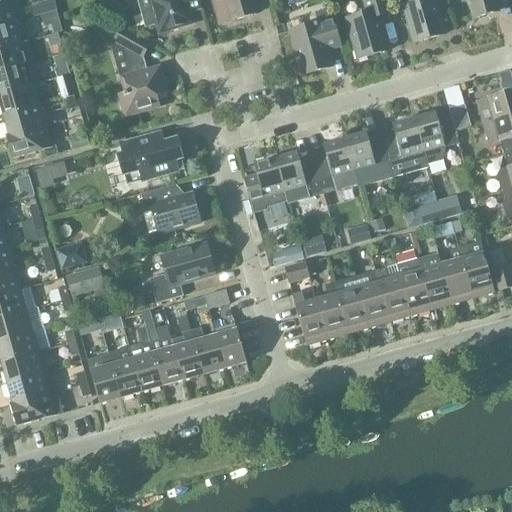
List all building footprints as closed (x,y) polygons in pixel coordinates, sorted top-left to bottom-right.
[(0,29),(17,24),(17,23),(24,21),(18,0),(11,2),(0,5),(0,29)] [(53,0),(52,0),(45,2),(48,14),(57,11),(53,0)] [(150,0),(160,34),(193,25),(186,2),(192,0),(150,0)] [(211,0),(214,9),(227,5),(232,22),(257,15),(252,0),(211,0)] [(350,19),(345,21),(357,61),(361,60),(388,52),(379,18),(391,15),(386,0),(362,0),(367,15),(350,19)] [(402,0),(404,2),(415,44),(444,36),(436,10),(450,6),(448,0),(402,0)] [(469,0),(475,19),(498,13),(493,0),(469,0)] [(332,22),(329,10),(315,14),(318,25),(290,33),(303,76),(332,68),(327,51),(340,47),(333,22),(332,22)] [(0,51),(23,45),(17,24),(0,29),(0,51)] [(108,39),(115,42),(112,48),(126,94),(119,96),(125,118),(159,109),(156,97),(167,94),(160,68),(146,72),(142,59),(149,46),(121,30),(121,31),(114,28),(108,39)] [(0,73),(36,63),(30,43),(23,45),(0,51),(0,73)] [(55,58),(63,56),(60,44),(51,47),(55,58)] [(0,95),(34,86),(35,87),(42,85),(36,63),(0,73),(0,95)] [(66,67),(54,70),(57,80),(69,76),(66,67)] [(511,81),(510,73),(498,77),(502,92),(511,89),(511,81)] [(40,106),(35,87),(34,86),(0,95),(0,105),(3,117),(40,106)] [(66,99),(75,97),(72,86),(63,89),(66,99)] [(482,125),(511,115),(511,93),(476,103),(482,125)] [(75,97),(66,99),(70,112),(78,110),(75,97)] [(9,137),(46,127),(40,106),(3,117),(9,137)] [(471,128),(465,107),(449,111),(455,133),(471,128)] [(449,111),(414,121),(424,155),(458,144),(455,133),(449,111)] [(504,157),(511,154),(511,115),(482,125),(488,146),(500,143),(504,157)] [(428,170),(424,155),(414,121),(393,127),(396,137),(382,141),(393,180),(428,170)] [(46,127),(9,137),(6,138),(12,160),(45,151),(47,159),(58,156),(56,147),(52,148),(46,127)] [(86,135),(70,140),(73,152),(90,147),(86,135)] [(163,145),(160,135),(132,143),(135,153),(119,158),(127,187),(185,171),(176,141),(163,145)] [(383,143),(382,141),(369,145),(366,135),(345,141),(358,187),(358,189),(393,179),(383,143)] [(313,160),(327,209),(331,208),(328,196),(337,193),(358,187),(354,172),(345,141),(323,147),(326,157),(313,160)] [(511,154),(504,157),(505,161),(508,169),(499,171),(494,182),(500,185),(503,194),(511,191),(511,154)] [(323,210),(327,209),(313,160),(300,164),(297,155),(276,161),(285,195),(288,203),(287,203),(288,207),(320,198),(323,210)] [(285,195),(276,161),(254,167),(257,176),(244,180),(254,215),(268,211),(267,209),(287,203),(285,195)] [(48,168),(35,172),(38,182),(51,178),(48,168)] [(27,201),(35,198),(32,187),(24,189),(27,201)] [(179,199),(176,187),(141,196),(146,212),(152,210),(159,236),(200,224),(192,195),(179,199)] [(511,191),(503,194),(505,202),(503,206),(507,222),(510,223),(511,229),(511,191)] [(457,198),(437,203),(443,222),(462,217),(457,198)] [(437,203),(419,209),(424,228),(443,222),(437,203)] [(38,208),(29,210),(32,222),(41,219),(38,208)] [(41,219),(32,222),(36,234),(45,231),(41,219)] [(381,222),(369,225),(372,235),(384,232),(381,222)] [(458,222),(451,224),(455,236),(462,234),(458,222)] [(438,228),(431,230),(434,242),(455,236),(451,224),(438,228)] [(368,228),(348,233),(352,247),(371,241),(368,228)] [(0,253),(9,251),(3,230),(0,230),(0,253)] [(307,261),(327,255),(322,238),(302,243),(307,261)] [(81,246),(56,253),(61,272),(87,265),(81,246)] [(157,305),(183,298),(180,286),(215,276),(206,246),(164,258),(169,275),(150,281),(157,305)] [(459,249),(473,300),(495,294),(484,255),(471,259),(468,247),(459,249)] [(301,248),(285,253),(289,264),(304,260),(301,248)] [(50,249),(42,252),(45,263),(53,261),(50,249)] [(452,306),(473,300),(459,249),(449,252),(453,264),(441,267),(452,306)] [(0,275),(15,271),(9,251),(0,253),(0,275)] [(438,255),(417,261),(432,312),(452,306),(441,267),(438,255)] [(506,258),(495,261),(497,268),(508,265),(506,258)] [(53,261),(45,263),(48,275),(56,273),(53,261)] [(411,318),(432,312),(417,261),(396,267),(400,279),(411,318)] [(313,264),(307,265),(310,278),(316,276),(313,264)] [(310,279),(310,278),(307,265),(286,271),(289,284),(310,279)] [(511,281),(508,267),(497,270),(494,271),(500,292),(511,289),(511,281)] [(411,318),(400,279),(388,282),(385,270),(376,273),(390,324),(411,318)] [(0,297),(21,292),(15,271),(0,275),(0,297)] [(72,299),(101,291),(95,271),(66,279),(72,299)] [(369,330),(390,324),(376,273),(355,279),(369,330)] [(355,279),(343,282),(334,285),(349,336),(369,330),(355,279)] [(328,341),(349,336),(334,285),(325,287),(328,299),(317,302),(328,341)] [(0,297),(0,320),(27,313),(36,310),(30,289),(21,292),(0,297)] [(61,303),(70,300),(66,289),(58,292),(61,303)] [(204,298),(207,308),(208,311),(230,305),(226,292),(204,298)] [(328,341),(317,302),(305,306),(302,294),(292,296),(299,321),(306,348),(328,341)] [(70,300),(61,303),(65,315),(73,313),(70,300)] [(0,342),(33,333),(27,313),(0,320),(0,342)] [(112,317),(116,331),(123,329),(121,321),(119,315),(112,317)] [(192,333),(188,318),(179,321),(183,335),(192,333)] [(87,335),(101,331),(98,321),(84,325),(87,335)] [(216,338),(225,370),(246,364),(234,321),(224,323),(227,335),(216,338)] [(192,333),(204,376),(225,370),(216,338),(204,341),(201,330),(192,333)] [(73,332),(65,335),(68,345),(76,343),(73,332)] [(0,359),(2,364),(38,354),(33,333),(0,342),(0,359)] [(183,382),(204,376),(192,333),(183,335),(186,347),(174,350),(183,382)] [(171,338),(159,342),(150,344),(163,388),(183,382),(174,350),(171,338)] [(76,343),(68,345),(71,358),(80,356),(76,343)] [(141,346),(129,350),(142,394),(163,388),(150,344),(141,347),(141,346)] [(109,355),(109,356),(121,400),(142,394),(129,350),(109,355)] [(7,385),(44,375),(38,354),(2,364),(7,385)] [(100,406),(121,400),(109,356),(108,356),(108,357),(87,363),(90,374),(100,406)] [(88,386),(85,374),(77,376),(80,388),(88,386)] [(54,381),(47,384),(44,375),(7,385),(13,406),(50,395),(58,393),(54,381)] [(88,386),(80,388),(84,400),(92,397),(88,386)] [(58,393),(50,395),(13,406),(10,406),(16,428),(56,417),(64,415),(58,393)]
